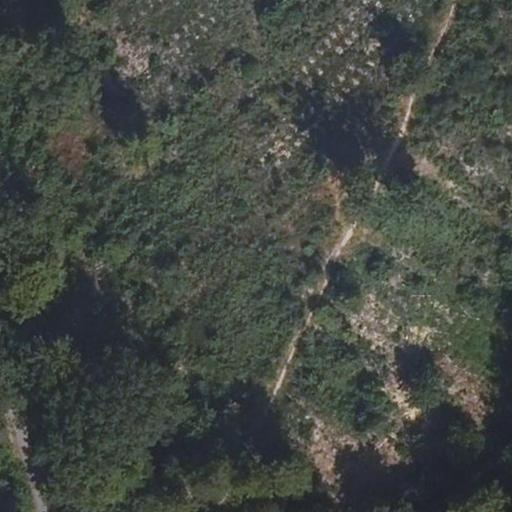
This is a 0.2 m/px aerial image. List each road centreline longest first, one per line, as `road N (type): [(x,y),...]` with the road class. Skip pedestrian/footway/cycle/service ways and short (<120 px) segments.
road 1 (track): [(220,511),(450,0)]
road 2 (motorway): [(0,315),(201,0)]
road 3 (motorway): [(101,0),(0,174)]
road 4 (track): [(411,511),(511,437)]
